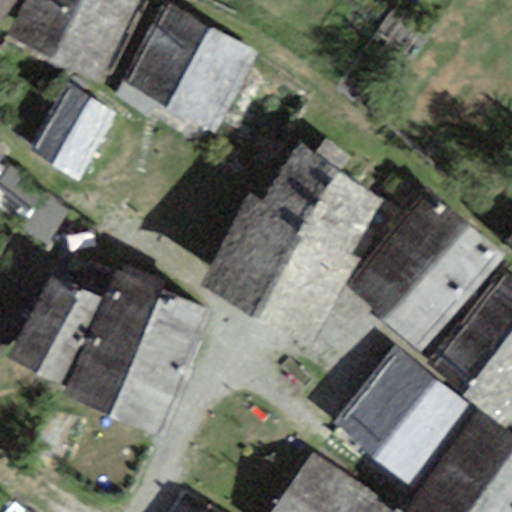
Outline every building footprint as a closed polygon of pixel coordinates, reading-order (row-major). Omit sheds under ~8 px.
[(0,0),(0,19),(14,0),(0,0)] [(139,0),(26,0),(7,38),(96,83),(139,0)] [(257,54),(165,5),(122,85),(215,134),(257,54)] [(71,95),(36,148),(72,171),(107,118),(71,95)] [(297,145),(263,203),(349,256),(383,199),(341,174),(352,155),(324,139),(314,156),(297,145)] [(346,288),(381,318),(460,223),(425,193),(346,288)] [(356,261),(349,256),(263,203),(250,195),(198,282),(306,345),(356,261)] [(500,257),(460,223),(381,318),(421,351),(500,257)] [(162,292),(114,272),(102,301),(67,386),(62,397),(111,417),(162,292)] [(511,418),(511,282),(502,274),(438,357),(471,381),(462,394),(505,427),(511,418)] [(102,301),(48,277),(11,361),(67,386),(102,301)] [(212,313),(162,292),(111,417),(161,437),(212,313)] [(0,351),(20,327),(0,313),(0,351)] [(393,347),(333,426),(410,485),(470,407),(393,347)] [(511,511),(511,442),(475,416),(406,511),(511,511)] [(312,455),(271,511),(395,511),(397,509),(312,455)]
